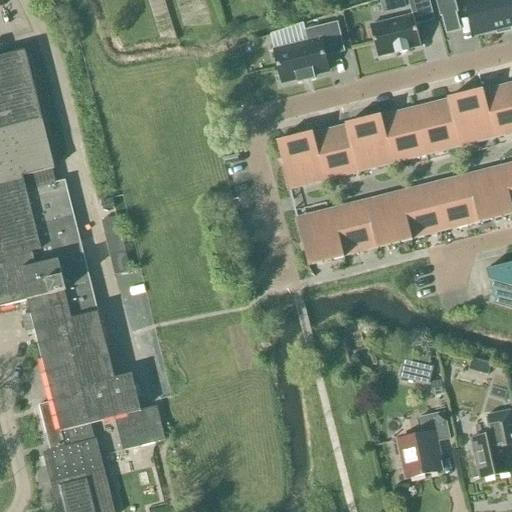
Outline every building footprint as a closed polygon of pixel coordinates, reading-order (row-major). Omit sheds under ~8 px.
[(407,50),(420,47),(415,25),(433,21),(427,0),(409,0),(407,1),(411,17),(368,27),(376,58),(395,54),(395,55),(408,52),(407,50)] [(391,0),(393,6),(399,10),(406,9),(403,0),(391,0)] [(435,0),(440,18),(458,13),(454,0),(435,0)] [(511,0),(481,0),(468,4),(475,35),(511,25),(511,0)] [(322,51),(327,50),(328,56),(342,52),(336,25),(305,32),(308,44),(273,53),(281,84),(297,80),(298,84),(313,80),(312,76),(327,72),(322,51)] [(50,452),(43,454),(57,511),(114,511),(97,440),(95,441),(91,426),(115,420),(123,452),(164,442),(156,408),(142,411),(133,375),(115,379),(66,182),(27,191),(24,178),(55,170),(25,52),(0,58),(0,308),(28,301),(53,403),(38,406),(50,452)] [(511,83),(482,91),(494,140),(495,140),(493,135),(505,132),(506,132),(511,129),(511,83)] [(482,91),(448,100),(460,149),(461,149),(461,148),(472,145),(473,146),(474,145),(472,140),(480,138),(480,139),(481,138),(492,135),(493,140),(494,140),(482,91)] [(448,100),(414,108),(426,157),(427,157),(426,152),(437,149),(438,149),(446,147),(447,147),(447,146),(458,144),(460,149),(448,100)] [(414,108),(380,117),(393,166),(392,160),(403,157),(404,158),(405,158),(404,157),(412,155),(412,156),(413,156),(413,155),(424,152),(426,157),(414,108)] [(380,117),(346,125),(359,174),(360,174),(358,169),(369,166),(369,167),(370,166),(378,164),(379,169),(380,169),(380,168),(392,165),(392,166),(393,166),(380,117)] [(346,125),(313,134),(325,183),(326,183),(324,177),(336,174),(336,175),(337,175),(337,174),(344,172),(344,173),(346,173),(345,172),(357,169),(358,175),(359,174),(346,125)] [(313,134),(278,143),(290,192),(291,191),(290,186),(301,183),(302,184),(303,184),(303,183),(310,181),(312,186),(313,186),(313,185),(324,182),(324,183),(325,183),(313,134)] [(468,175),(480,224),(511,215),(511,208),(501,166),(502,172),(491,175),(491,174),(490,174),(490,175),(482,177),(481,171),(480,172),(468,175)] [(502,166),(501,166),(511,208),(511,169),(503,172),(502,166)] [(434,183),(446,232),(480,224),(468,175),(467,175),(468,180),(457,183),(456,183),(456,184),(448,185),(447,185),(447,186),(436,188),(434,183)] [(401,192),(400,192),(412,241),(446,232),(434,183),(433,183),(434,189),(423,192),(423,191),(422,191),(422,192),(414,194),(414,193),(413,194),(402,197),(401,192)] [(367,200),(366,200),(378,249),(412,241),(400,192),(399,192),(399,193),(388,195),(387,195),(388,200),(380,202),(379,202),(379,203),(368,205),(367,200)] [(333,208),(332,209),(345,258),(378,249),(366,200),(365,200),(367,206),(355,209),(355,208),(354,208),(354,209),(347,211),(347,210),(346,210),(346,211),(334,214),(333,208)] [(299,217),(297,217),(310,266),(345,258),(332,209),(320,212),(319,212),(320,217),(312,219),(311,219),(311,220),(300,222),(299,217)] [(101,222),(110,257),(115,277),(130,273),(117,218),(101,222)] [(511,264),(486,271),(494,306),(511,310),(511,264)] [(421,380),(429,382),(433,367),(421,365),(419,376),(421,380)] [(431,382),(434,396),(443,395),(440,381),(431,382)] [(398,441),(406,480),(440,472),(434,444),(449,440),(444,413),(419,419),(422,436),(398,441)] [(471,440),(480,480),(509,474),(502,439),(511,436),(511,421),(510,413),(485,418),(489,437),(471,440)]
